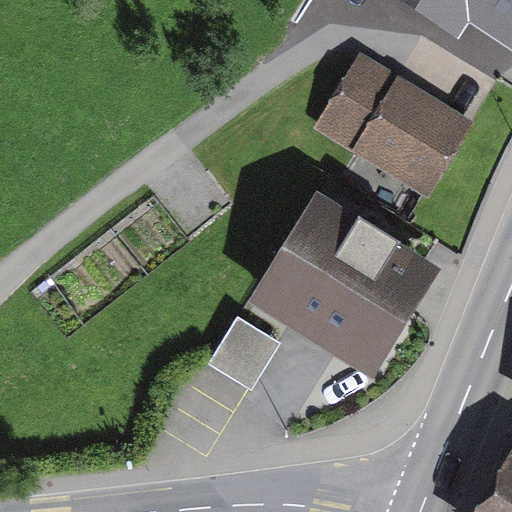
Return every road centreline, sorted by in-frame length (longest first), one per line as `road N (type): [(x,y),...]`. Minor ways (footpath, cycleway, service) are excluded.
road 1 (primary): [(511,287),(420,511)]
road 2 (unclassified): [(167,511),(250,504),(344,511)]
